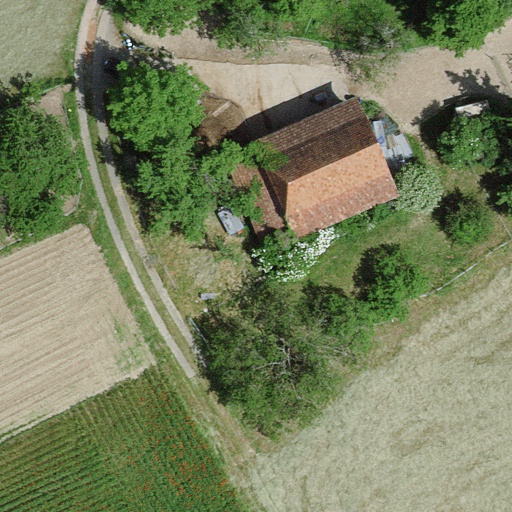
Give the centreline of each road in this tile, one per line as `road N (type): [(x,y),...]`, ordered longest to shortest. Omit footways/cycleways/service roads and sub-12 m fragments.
road 1 (motorway): [(511,213),(0,432)]
road 2 (track): [(103,0),(87,67),(92,124),(143,274),(198,370)]
road 3 (motorway): [(373,511),(511,449)]
